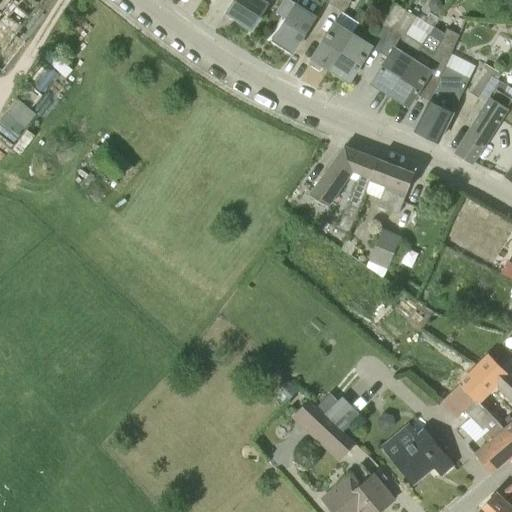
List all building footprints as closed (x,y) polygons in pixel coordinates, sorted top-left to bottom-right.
[(0,0),(0,71),(1,72),(24,42),(16,36),(44,0),(0,0)] [(252,29),(270,0),(234,0),(226,13),(252,29)] [(293,53),(323,5),(315,0),(299,0),(274,40),(293,53)] [(343,13),(351,0),(337,0),(333,7),(343,13)] [(497,0),(479,0),(479,1),(494,8),(497,0)] [(381,54),(407,12),(395,4),(381,27),(382,28),(376,38),(377,39),(371,48),(381,54)] [(391,95),(421,47),(433,28),(407,12),(381,54),(388,58),(372,84),(391,95)] [(331,71),(353,36),(334,24),(309,65),(320,72),(324,66),(331,71)] [(409,107),(423,84),(444,35),(433,28),(421,47),(391,95),(409,107)] [(445,67),(451,54),(459,36),(447,30),(444,35),(423,84),(426,87),(425,89),(425,92),(426,95),(428,97),(428,98),(430,99),(445,67)] [(349,82),(371,47),(353,36),(331,71),(349,82)] [(438,143),(469,79),(475,66),(451,54),(445,67),(430,99),(428,102),(415,131),(438,143)] [(478,100),(496,73),(485,66),(467,92),(478,100)] [(471,164),(494,128),(495,128),(508,110),(506,109),(511,100),(503,94),(508,88),(503,85),(507,80),(496,73),(478,100),(487,105),(478,119),(479,119),(455,154),(471,164)] [(36,114),(15,97),(4,112),(24,129),(36,114)] [(133,168),(106,144),(91,160),(118,185),(133,168)] [(364,193),(377,159),(344,147),(309,196),(326,206),(352,170),(360,174),(339,227),(350,231),(365,194),(364,193)] [(398,215),(414,173),(377,159),(364,193),(365,194),(380,199),(377,206),(398,215)] [(383,278),(401,238),(382,230),(367,267),(383,278)] [(359,246),(348,239),(341,249),(352,256),(359,246)] [(511,378),(488,357),(460,384),(478,403),(497,384),(511,399),(511,378)] [(278,391),(288,399),(298,389),(288,380),(278,391)] [(498,423),(478,403),(460,384),(441,403),(456,418),(464,410),(484,430),(486,427),(489,430),(482,436),(487,441),(474,453),(491,473),(511,454),(511,425),(505,431),(498,423)] [(339,463),(356,445),(310,400),(293,418),(339,463)] [(498,423),(505,431),(511,425),(511,421),(507,416),(498,423)] [(440,475),(453,464),(425,431),(415,439),(406,428),(382,448),(391,459),(391,460),(412,484),(433,467),(440,475)] [(378,511),(393,500),(374,476),(360,488),(351,477),(323,500),(333,511),(378,511)] [(511,498),(507,495),(503,491),(497,495),(511,510),(511,498)] [(511,511),(511,510),(497,495),(480,510),(482,511),(511,511)]
